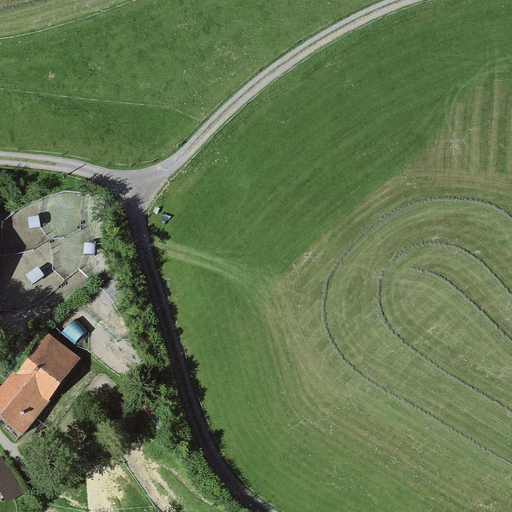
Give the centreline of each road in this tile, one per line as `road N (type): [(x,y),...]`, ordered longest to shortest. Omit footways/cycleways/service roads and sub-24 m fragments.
road 1 (unclassified): [(266,511),(228,482),(200,431),(136,191),(56,166),(0,161)]
road 2 (track): [(417,0),(372,15),(302,57),(253,91),(161,181),(136,191)]
